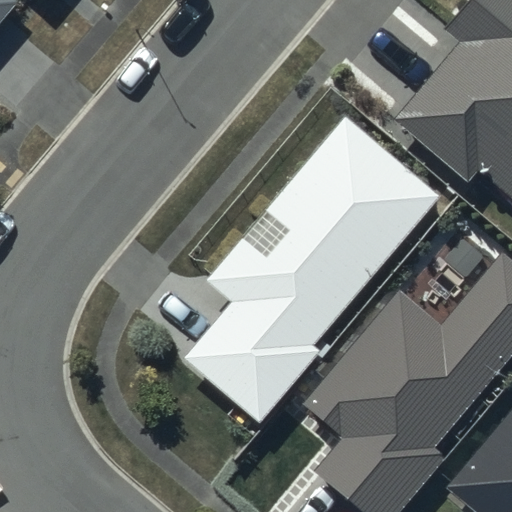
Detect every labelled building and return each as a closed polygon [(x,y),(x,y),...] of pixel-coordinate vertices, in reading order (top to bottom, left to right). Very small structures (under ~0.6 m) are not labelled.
[(0,0),(0,29),(17,8),(7,0),(30,0),(38,6),(43,0),(0,0)] [(482,174),(511,200),(511,0),(481,0),(448,38),(466,55),(401,129),(469,189),(482,174)] [(185,372),(261,435),(324,361),(318,356),(441,210),(345,129),(205,295),(232,317),(185,372)] [(309,483),(345,511),(407,511),(445,466),(434,457),(511,360),(511,275),(500,266),(442,339),(396,302),(303,418),(338,446),(309,483)] [(511,511),(511,410),(449,487),(478,511),(511,511)]
